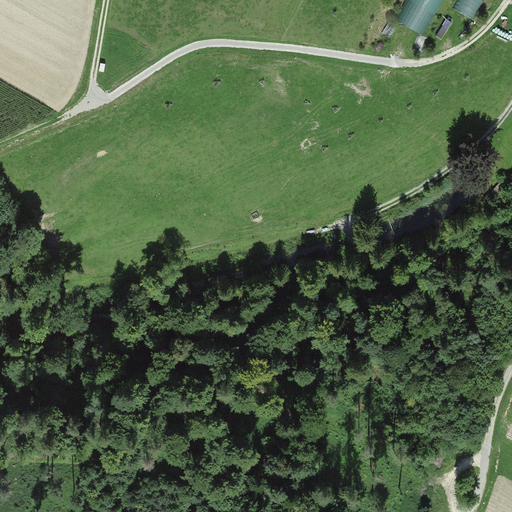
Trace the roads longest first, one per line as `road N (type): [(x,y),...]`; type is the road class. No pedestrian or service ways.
road 1 (track): [(508,0),(465,46),(426,62),(222,36),(175,50),(87,103)]
road 2 (track): [(109,0),(87,103),(0,144)]
road 3 (track): [(511,371),(495,403),(484,480),(468,511)]
road 4 (track): [(411,193),(458,162),(511,106)]
